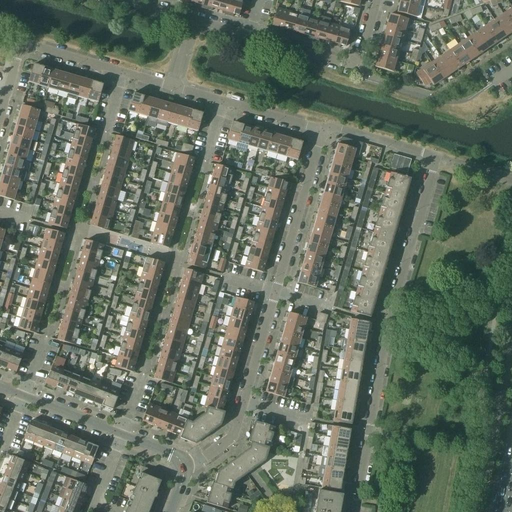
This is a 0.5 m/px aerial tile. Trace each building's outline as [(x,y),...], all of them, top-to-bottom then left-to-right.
[(201,8),(207,9),(209,0),(198,0),(197,3),(202,5),(201,8)] [(213,8),(218,9),(220,0),(209,0),(207,9),(212,11),(213,8)] [(222,14),(227,15),(231,0),(220,0),(218,9),(223,11),(222,14)] [(231,0),(227,15),(233,17),(234,14),(239,16),(243,0),(231,0)] [(444,0),(443,9),(445,10),(449,11),(451,1),(446,0),(444,0)] [(423,7),(400,2),(398,13),(421,18),(423,7)] [(277,10),(271,28),(277,30),(278,27),(283,28),(288,11),(278,8),(279,4),(276,3),(275,10),(277,10)] [(287,33),(293,34),(298,14),(288,11),(283,28),(288,30),(287,33)] [(299,33),(304,34),(309,17),(298,14),(293,34),(298,36),(299,33)] [(391,14),(387,25),(406,30),(409,19),(391,14)] [(511,26),(504,14),(495,20),(506,36),(511,32),(511,26)] [(320,16),(319,20),(313,40),(319,42),(320,39),(325,40),(330,23),(331,19),(320,16)] [(308,39),(313,40),(319,20),(309,17),(304,34),(309,36),(308,39)] [(495,20),(486,26),(497,42),(506,36),(495,20)] [(329,45),(334,46),(340,26),(330,23),(325,40),(330,42),(329,45)] [(387,25),(384,35),(403,41),(406,30),(387,25)] [(340,26),(334,46),(340,48),(340,45),(346,47),(351,29),(340,26)] [(486,26),(477,32),(488,49),(497,42),(486,26)] [(477,32),(468,39),(479,55),(488,49),(477,32)] [(384,35),(381,45),(400,51),(403,41),(384,35)] [(468,39),(459,45),(470,61),(479,55),(468,39)] [(381,45),(378,56),(397,61),(400,51),(381,45)] [(459,45),(450,51),(461,67),(470,61),(459,45)] [(450,51),(441,57),(452,73),(461,67),(450,51)] [(397,61),(378,56),(375,67),(394,72),(397,61)] [(441,57),(432,63),(443,79),(452,73),(441,57)] [(443,79),(432,63),(416,73),(423,84),(429,79),(433,85),(443,79)] [(28,82),(39,85),(44,67),(34,64),(28,82)] [(39,85),(49,88),(54,70),(44,67),(39,85)] [(49,88),(58,91),(64,73),(54,70),(49,88)] [(58,91),(68,94),(74,76),(64,73),(58,91)] [(77,101),(78,97),(83,79),(74,76),(68,94),(67,98),(77,101)] [(78,97),(88,100),(93,82),(83,79),(78,97)] [(93,82),(88,100),(98,103),(103,84),(93,82)] [(128,111),(139,114),(144,96),(133,93),(128,111)] [(139,114),(148,117),(154,99),(144,96),(139,114)] [(147,121),(157,124),(163,102),(154,99),(148,117),(147,121)] [(167,127),(168,123),(173,105),(163,102),(157,124),(167,127)] [(20,111),(19,116),(37,121),(41,122),(42,116),(41,115),(42,111),(40,111),(40,110),(22,105),(21,107),(19,107),(18,110),(20,111)] [(168,123),(178,126),(183,108),(173,105),(168,123)] [(178,126),(188,129),(193,110),(183,108),(178,126)] [(193,110),(188,129),(198,132),(203,113),(193,110)] [(19,116),(16,125),(34,131),(37,121),(19,116)] [(228,140),(238,143),(243,125),(233,122),(228,140)] [(77,124),(74,135),(92,140),(95,130),(77,124)] [(16,125),(13,135),(31,140),(34,131),(16,125)] [(238,143),(248,146),(253,128),(243,125),(238,143)] [(248,146),(258,149),(263,131),(253,128),(248,146)] [(258,149),(268,152),(273,134),(263,131),(258,149)] [(268,152),(277,155),(283,136),(273,134),(268,152)] [(13,135),(10,145),(28,150),(32,151),(35,142),(31,140),(13,135)] [(74,135),(71,144),(89,150),(92,140),(74,135)] [(116,136),(113,146),(131,151),(134,141),(116,136)] [(277,155),(287,157),(292,139),(283,136),(277,155)] [(338,144),(335,154),(353,159),(354,154),(359,155),(363,143),(342,137),(340,144),(338,144)] [(292,139),(287,157),(298,160),(303,142),(292,139)] [(182,147),(181,151),(191,154),(194,146),(183,143),(182,147)] [(71,144),(68,154),(86,159),(89,150),(71,144)] [(10,145),(7,155),(26,160),(28,150),(10,145)] [(113,146),(110,156),(129,161),(131,151),(113,146)] [(177,153),(174,163),(192,169),(195,158),(177,153)] [(68,154),(66,164),(84,169),(86,159),(68,154)] [(335,154),(332,164),(350,169),(353,159),(335,154)] [(390,168),(396,169),(400,156),(394,154),(390,168)] [(7,155),(5,165),(23,170),(26,160),(7,155)] [(110,156),(108,166),(126,171),(129,161),(110,156)] [(396,169),(402,171),(406,158),(400,156),(396,169)] [(406,158),(402,171),(408,173),(411,159),(406,158)] [(174,163),(171,173),(189,179),(192,169),(174,163)] [(66,164),(63,174),(81,179),(84,169),(66,164)] [(216,164),(213,175),(231,180),(234,170),(216,164)] [(332,164),(329,174),(347,179),(350,169),(332,164)] [(5,165),(2,175),(20,180),(24,181),(26,172),(23,170),(5,165)] [(108,166),(105,175),(123,181),(126,171),(108,166)] [(373,170),(368,188),(373,189),(378,172),(373,170)] [(171,173),(168,183),(186,188),(189,179),(171,173)] [(391,173),(385,193),(405,199),(407,192),(409,193),(411,186),(409,185),(411,178),(391,173)] [(63,174),(60,184),(78,189),(81,179),(63,174)] [(329,174),(326,183),(344,189),(347,179),(329,174)] [(2,175),(0,180),(0,185),(17,190),(20,180),(2,175)] [(105,175),(102,185),(120,191),(123,181),(105,175)] [(213,175),(210,185),(228,190),(231,180),(213,175)] [(271,177),(268,188),(286,193),(289,183),(271,177)] [(168,183),(165,193),(183,198),(186,188),(168,183)] [(326,183),(323,193),(341,198),(344,189),(326,183)] [(60,184),(57,194),(75,199),(78,189),(60,184)] [(17,190),(0,185),(0,196),(14,200),(17,190)] [(102,185),(99,196),(117,201),(120,191),(102,185)] [(210,185),(207,194),(225,200),(228,190),(210,185)] [(268,188),(265,197),(283,203),(286,193),(268,188)] [(367,190),(362,207),(367,209),(369,202),(374,203),(376,199),(370,198),(372,192),(367,190)] [(165,193),(162,203),(180,208),(183,198),(165,193)] [(323,193),(320,203),(339,208),(341,198),(323,193)] [(385,193),(379,212),(399,218),(401,212),(403,213),(405,205),(403,205),(405,199),(385,193)] [(57,194),(54,204),(72,209),(75,199),(57,194)] [(207,194),(204,204),(223,209),(225,200),(207,194)] [(99,196),(96,205),(114,211),(117,201),(99,196)] [(265,197),(262,207),(280,213),(283,203),(265,197)] [(162,203),(159,213),(178,218),(180,208),(162,203)] [(320,203),(317,213),(336,219),(339,208),(320,203)] [(54,204),(51,214),(69,219),(72,209),(54,204)] [(204,204),(202,214),(220,219),(223,209),(204,204)] [(96,205),(93,215),(111,220),(114,211),(96,205)] [(262,207),(259,217),(277,222),(280,213),(262,207)] [(356,227),(361,229),(366,211),(361,210),(356,227)] [(379,212),(373,232),(394,238),(395,232),(398,232),(400,225),(398,224),(399,218),(379,212)] [(159,213),(156,223),(175,228),(178,218),(159,213)] [(317,213),(315,223),(333,228),(336,219),(317,213)] [(69,219),(51,214),(48,224),(66,229),(69,219)] [(202,214),(199,224),(217,229),(220,219),(202,214)] [(111,220),(93,215),(90,225),(108,231),(111,220)] [(259,217),(256,227),(274,232),(277,222),(259,217)] [(156,223),(154,233),(172,238),(175,228),(156,223)] [(315,223),(312,233),(330,238),(333,228),(315,223)] [(199,224),(196,234),(214,239),(217,240),(218,237),(215,236),(217,229),(199,224)] [(137,234),(139,228),(134,227),(132,233),(131,237),(138,239),(139,234),(137,234)] [(256,227),(253,237),(272,242),(274,232),(256,227)] [(47,229),(44,239),(62,244),(65,234),(47,229)] [(355,230),(350,247),(356,249),(361,231),(355,230)] [(373,232),(368,252),(388,258),(390,252),(392,252),(394,245),(392,244),(394,238),(373,232)] [(172,238),(154,233),(151,243),(169,248),(172,238)] [(312,233),(309,243),(327,248),(330,238),(312,233)] [(196,234),(193,244),(211,249),(214,239),(196,234)] [(253,237),(251,247),(269,252),(272,242),(253,237)] [(44,239),(41,249),(59,254),(62,244),(44,239)] [(86,240),(83,250),(101,256),(104,245),(86,240)] [(309,243),(306,253),(324,258),(327,248),(309,243)] [(193,244),(190,254),(208,259),(213,260),(216,251),(211,249),(193,244)] [(251,247),(248,257),(266,262),(269,252),(251,247)] [(41,249),(38,259),(56,264),(59,254),(41,249)] [(345,267),(350,268),(355,251),(350,249),(345,267)] [(83,250),(80,260),(98,265),(101,256),(83,250)] [(368,252),(362,272),(382,278),(384,271),(386,272),(388,265),(386,264),(388,258),(368,252)] [(306,253),(303,262),(321,268),(324,258),(306,253)] [(208,259),(190,254),(187,264),(205,269),(208,259)] [(266,262),(248,257),(245,267),(263,272),(266,262)] [(146,258),(143,268),(162,273),(165,263),(146,258)] [(38,259),(35,269),(53,274),(56,264),(38,259)] [(80,260),(77,270),(95,275),(98,265),(80,260)] [(303,262),(300,272),(319,277),(321,268),(303,262)] [(143,268),(141,278),(159,283),(162,273),(143,268)] [(35,269),(32,279),(50,284),(53,274),(35,269)] [(186,269),(183,279),(201,285),(204,274),(186,269)] [(349,270),(344,269),(339,286),(344,288),(349,270)] [(77,270),(74,280),(93,285),(95,275),(77,270)] [(319,277),(300,272),(297,283),(316,288),(319,277)] [(362,272),(356,291),(376,297),(378,291),(380,292),(383,284),(380,284),(382,278),(362,272)] [(141,278),(138,288),(156,293),(159,283),(141,278)] [(32,279),(29,289),(48,294),(50,284),(32,279)] [(183,279),(180,289),(198,294),(201,285),(183,279)] [(74,280),(71,290),(90,295),(93,285),(74,280)] [(138,288),(135,298),(153,303),(156,293),(138,288)] [(29,289),(27,298),(45,304),(48,294),(29,289)] [(180,289),(177,299),(195,304),(198,294),(180,289)] [(333,306),(338,308),(343,291),(338,289),(333,306)] [(71,290),(69,300),(87,305),(90,295),(71,290)] [(376,297),(356,291),(350,311),(371,317),(373,311),(375,311),(377,304),(375,303),(376,297)] [(236,297),(233,307),(251,313),(254,302),(236,297)] [(27,298),(24,308),(42,313),(45,304),(27,298)] [(135,298),(132,308),(150,313),(153,303),(135,298)] [(177,299),(174,309),(192,314),(195,304),(177,299)] [(69,300),(66,310),(84,315),(87,305),(69,300)] [(233,307),(230,317),(248,323),(251,313),(233,307)] [(24,308),(21,318),(39,323),(42,313),(24,308)] [(132,308),(129,317),(147,322),(150,313),(132,308)] [(174,309),(171,319),(189,324),(192,314),(174,309)] [(66,310),(63,320),(81,325),(84,315),(66,310)] [(289,312),(286,323),(304,328),(307,318),(289,312)] [(316,320),(320,322),(325,323),(327,315),(319,313),(316,320)] [(129,317),(126,327),(144,332),(147,322),(129,317)] [(230,317),(227,327),(246,332),(248,323),(230,317)] [(39,323),(21,318),(18,328),(36,334),(39,323)] [(171,319),(168,329),(186,334),(189,324),(171,319)] [(351,319),(349,330),(368,333),(369,322),(351,319)] [(63,320),(60,329),(78,335),(81,325),(63,320)] [(286,323),(283,333),(301,338),(304,328),(286,323)] [(126,327),(123,337),(141,342),(144,332),(126,327)] [(227,327),(224,337),(243,342),(246,332),(227,327)] [(78,335),(60,329),(57,340),(75,345),(78,335)] [(168,329),(165,339),(184,344),(186,334),(168,329)] [(349,330),(347,340),(366,343),(368,333),(349,330)] [(283,333),(280,342),(298,348),(301,338),(283,333)] [(123,337),(120,347),(139,352),(141,342),(123,337)] [(224,337),(221,347),(240,352),(243,342),(224,337)] [(165,339),(163,348),(181,354),(184,344),(165,339)] [(342,339),(341,349),(346,350),(364,353),(366,343),(347,340),(342,339)] [(5,343),(0,356),(0,365),(6,368),(13,350),(15,345),(6,341),(5,343)] [(280,342),(277,352),(295,357),(298,348),(280,342)] [(13,350),(6,368),(16,372),(25,348),(15,345),(13,350)] [(120,347),(118,357),(136,362),(139,352),(120,347)] [(221,347),(219,357),(237,362),(240,352),(221,347)] [(163,348),(160,358),(178,363),(181,354),(163,348)] [(346,350),(344,360),(362,363),(364,353),(346,350)] [(295,357),(277,352),(274,362),(293,367),(297,369),(300,359),(295,357)] [(136,362),(118,357),(115,367),(133,372),(136,362)] [(219,357),(216,367),(234,372),(237,362),(219,357)] [(160,358),(157,368),(175,373),(178,363),(160,358)] [(344,360),(342,370),(361,373),(362,363),(344,360)] [(274,362),(272,372),(290,377),(293,367),(274,362)] [(46,383),(55,387),(62,369),(53,365),(46,383)] [(216,367),(213,377),(231,382),(234,372),(216,367)] [(175,373),(157,368),(154,378),(172,384),(175,373)] [(55,387),(65,391),(72,373),(62,369),(55,387)] [(342,370),(340,380),(359,383),(361,373),(342,370)] [(290,377),(272,372),(269,382),(287,387),(292,388),(295,379),(290,377)] [(65,391),(74,395),(81,377),(72,373),(65,391)] [(74,395),(84,398),(91,380),(81,377),(74,395)] [(213,377),(210,386),(228,392),(231,382),(213,377)] [(84,398),(93,402),(100,384),(91,380),(84,398)] [(340,380),(338,391),(357,394),(359,383),(340,380)] [(287,387),(269,382),(266,392),(284,397),(287,387)] [(93,402),(103,406),(110,388),(100,384),(93,402)] [(210,386),(207,396),(226,401),(228,392),(210,386)] [(110,388),(103,406),(113,410),(120,392),(110,388)] [(338,391),(337,401),(355,404),(357,394),(338,391)] [(204,407),(207,407),(225,412),(223,411),(226,401),(207,396),(204,407)] [(337,401),(335,411),(354,414),(355,404),(337,401)] [(142,421),(152,425),(159,407),(149,403),(142,421)] [(152,425),(162,429),(169,411),(159,407),(152,425)] [(188,419),(180,438),(195,444),(215,429),(214,427),(217,425),(217,422),(222,423),(225,412),(207,407),(205,413),(192,422),(187,420),(188,419)] [(162,429),(171,432),(178,415),(169,411),(162,429)] [(354,414),(335,411),(333,421),(352,424),(354,414)] [(180,438),(188,419),(178,415),(171,432),(181,436),(180,438)] [(24,438),(34,442),(41,424),(31,421),(24,438)] [(251,427),(250,431),(272,437),(275,427),(255,421),(253,428),(251,427)] [(34,442),(44,446),(51,428),(41,424),(34,442)] [(331,431),(330,437),(349,440),(351,429),(328,425),(327,431),(331,431)] [(44,446),(53,450),(60,432),(51,428),(44,446)] [(249,442),(251,443),(269,448),(269,447),(272,437),(250,431),(248,435),(251,435),(249,442)] [(53,450),(63,453),(70,436),(60,432),(53,450)] [(63,453),(72,457),(79,439),(70,436),(63,453)] [(330,442),(326,441),(325,446),(347,450),(349,440),(330,437),(330,442)] [(72,457),(82,461),(89,443),(79,439),(72,457)] [(89,443),(82,461),(91,465),(98,447),(89,443)] [(269,448),(251,443),(249,448),(240,455),(235,459),(247,474),(251,471),(266,460),(269,448)] [(325,446),(324,446),(322,456),(346,460),(347,450),(325,446)] [(12,456),(8,466),(26,473),(30,463),(12,456)] [(346,460),(322,456),(320,466),(344,470),(346,460)] [(218,473),(215,483),(233,488),(235,483),(247,474),(235,459),(225,466),(226,469),(223,471),(222,474),(218,473)] [(8,466),(5,475),(22,482),(26,473),(8,466)] [(320,466),(319,476),(323,477),(342,480),(344,470),(320,466)] [(130,501),(150,509),(155,498),(149,495),(150,493),(157,496),(158,494),(157,493),(157,492),(161,481),(153,477),(155,471),(143,467),(140,474),(143,475),(141,479),(139,479),(132,496),(134,497),(132,501),(130,501)] [(52,472),(48,481),(53,483),(56,473),(52,472)] [(5,475),(1,485),(19,492),(22,482),(5,475)] [(67,477),(63,487),(84,496),(88,486),(67,477)] [(342,480),(323,477),(322,488),(340,491),(342,480)] [(209,489),(207,492),(230,499),(233,489),(233,488),(215,483),(213,482),(211,489),(209,489)] [(1,485),(0,487),(0,495),(15,501),(19,492),(1,485)] [(59,497),(63,498),(81,505),(84,496),(63,487),(59,497)] [(252,491),(247,494),(249,497),(252,501),(261,494),(258,490),(254,493),(252,491)] [(315,511),(340,511),(342,511),(342,509),(335,508),(335,506),(341,507),(343,494),(319,490),(315,511)] [(230,499),(207,492),(206,496),(209,497),(207,503),(227,509),(230,499)] [(305,493),(303,509),(310,510),(312,495),(307,494),(308,493),(305,493)] [(0,495),(0,506),(11,511),(15,501),(0,495)] [(63,498),(59,508),(70,511),(78,511),(81,505),(63,498)] [(130,501),(125,511),(149,511),(150,509),(130,501)]
